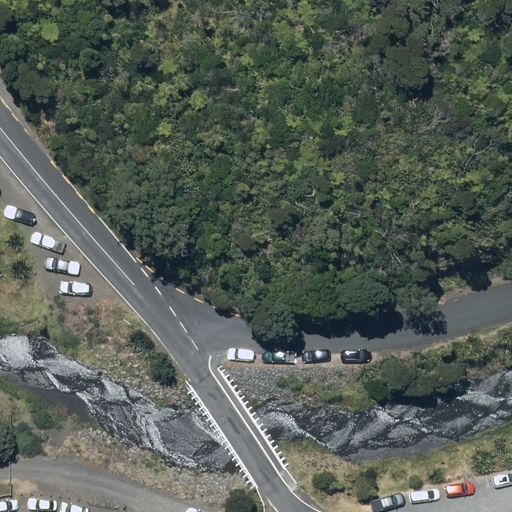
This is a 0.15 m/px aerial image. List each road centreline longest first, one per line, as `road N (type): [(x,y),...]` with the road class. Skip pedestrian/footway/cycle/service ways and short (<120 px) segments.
road 1 (unclassified): [(170,333),(328,340),(420,331),(511,300)]
road 2 (secondary): [(0,118),(170,333)]
road 3 (residential): [(170,333),(297,511)]
road 4 (track): [(181,511),(135,483),(0,465)]
